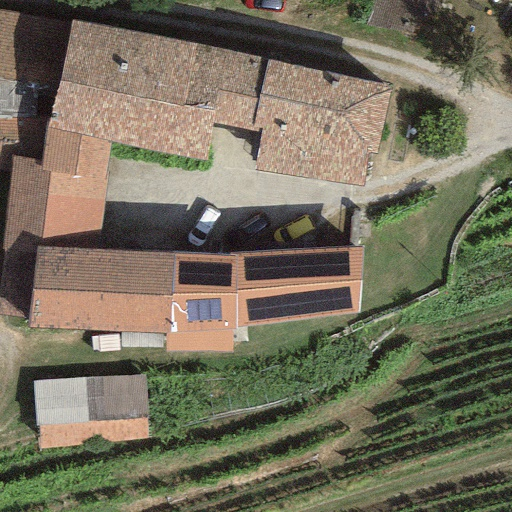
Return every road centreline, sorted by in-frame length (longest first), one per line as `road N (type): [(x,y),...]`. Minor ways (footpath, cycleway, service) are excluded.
road 1 (track): [(511,115),(274,33),(117,0)]
road 2 (track): [(327,511),(511,451)]
